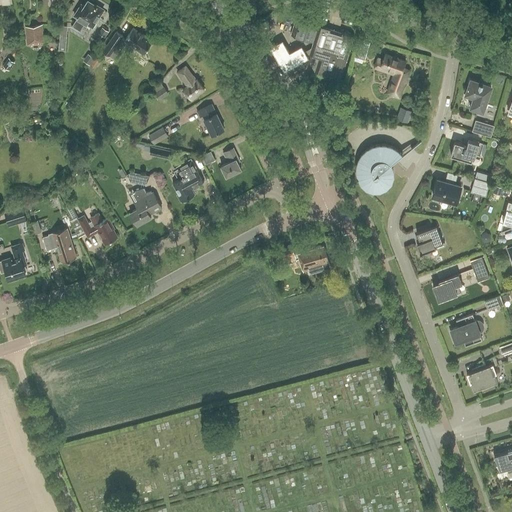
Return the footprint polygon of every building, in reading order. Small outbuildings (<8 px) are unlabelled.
[(86,23),(92,28),(102,11),(97,7),(97,6),(93,4),(94,2),(93,0),(92,0),(88,0),(88,1),(88,0),(84,7),(81,5),(74,17),(77,18),(71,27),(80,32),(86,23)] [(317,26),(316,28),(294,21),(289,35),(312,42),(310,49),(302,53),(313,72),(314,72),(339,80),(353,37),(317,26)] [(42,25),(34,26),(36,44),(44,43),(42,25)] [(68,31),(68,26),(61,25),(59,52),(66,52),(68,31)] [(34,26),(26,27),(28,45),(36,44),(34,26)] [(103,27),(99,33),(105,37),(109,31),(103,27)] [(117,60),(128,45),(141,54),(150,42),(132,29),(125,39),(122,37),(123,36),(117,31),(103,51),(117,60)] [(306,56),(299,44),(286,51),(279,39),(274,42),(268,45),(282,70),(289,66),(292,64),(306,56)] [(371,45),(359,41),(354,56),(366,60),(371,45)] [(95,58),(88,54),(84,61),(90,65),(95,58)] [(398,98),(408,71),(402,69),(404,62),(397,60),(396,58),(393,57),(391,57),(384,55),(382,60),(376,58),(373,68),(393,75),(386,93),(398,98)] [(96,57),(87,70),(92,74),(101,61),(96,57)] [(198,94),(205,89),(198,80),(196,80),(186,66),(178,72),(188,86),(184,89),(192,100),(199,96),(198,94)] [(483,111),(491,87),(470,80),(468,85),(469,85),(467,94),(473,96),(470,106),(483,111)] [(162,81),(151,88),(159,99),(169,93),(164,87),(165,86),(162,81)] [(225,129),(213,104),(198,111),(200,116),(203,115),(213,135),(225,129)] [(402,107),(398,118),(407,122),(412,110),(402,107)] [(113,116),(124,119),(125,120),(127,113),(114,110),(113,116)] [(495,126),(476,120),(472,131),(491,137),(495,126)] [(163,127),(150,135),(155,143),(168,136),(163,127)] [(480,156),(484,143),(469,138),(467,145),(455,141),(451,155),(472,161),(474,156),(475,156),(476,154),(480,156)] [(374,191),(379,191),(384,189),(388,186),(390,184),(393,179),(394,175),(393,171),(392,167),(390,163),(402,155),(408,151),(411,148),(422,141),(421,141),(411,148),(407,151),(402,154),(393,147),(392,146),(389,145),(386,144),(383,144),(381,144),(377,145),(375,145),(371,147),(368,148),(366,150),(364,152),(362,154),(360,157),(359,161),(358,164),(357,167),(357,170),(357,173),(358,177),(359,179),(361,183),(365,187),(370,190),(374,191)] [(152,146),(150,154),(173,159),(174,151),(152,146)] [(227,176),(242,169),(238,162),(240,161),(234,148),(227,151),(231,161),(221,165),(227,176)] [(205,165),(206,165),(216,159),(212,150),(200,156),(205,165)] [(182,177),(179,179),(173,182),(178,193),(177,194),(181,201),(182,201),(185,202),(190,199),(191,196),(195,194),(192,188),(204,182),(192,159),(176,167),(182,177)] [(132,172),(127,174),(130,181),(136,183),(139,173),(132,172)] [(475,177),(471,191),(486,196),(491,179),(484,177),(483,179),(475,177)] [(456,203),(461,186),(438,179),(433,196),(442,198),(441,201),(448,203),(449,200),(456,203)] [(495,186),(493,193),(502,195),(504,189),(495,186)] [(144,187),(134,191),(138,200),(135,202),(138,208),(130,212),(137,225),(141,223),(141,224),(145,222),(144,221),(151,217),(150,214),(162,208),(153,191),(152,192),(151,190),(146,192),(144,187)] [(511,200),(509,200),(506,208),(508,209),(501,231),(500,231),(500,232),(511,227),(511,200)] [(80,237),(85,234),(87,237),(97,232),(104,245),(116,238),(109,225),(110,224),(106,218),(103,220),(99,213),(90,218),(94,225),(93,225),(94,226),(91,227),(84,215),(82,217),(81,215),(78,217),(71,204),(66,207),(72,218),(69,219),(80,237)] [(16,209),(5,213),(8,223),(26,218),(24,213),(23,207),(16,209)] [(38,220),(32,222),(35,234),(42,231),(38,220)] [(422,254),(422,253),(422,252),(444,244),(437,225),(417,232),(420,241),(417,242),(421,252),(420,253),(420,254),(421,254),(422,254)] [(77,257),(68,229),(44,237),(48,249),(58,246),(63,262),(77,257)] [(10,247),(14,260),(12,261),(11,257),(0,260),(7,280),(8,279),(9,280),(16,278),(16,277),(24,274),(22,267),(25,266),(21,252),(23,251),(21,244),(10,247)] [(292,246),(269,253),(272,263),(295,256),(292,246)] [(330,267),(324,246),(298,254),(303,272),(309,270),(310,273),(330,267)] [(471,260),(478,281),(490,277),(482,256),(471,260)] [(455,286),(462,284),(459,273),(450,276),(451,278),(433,285),(439,300),(457,293),(455,286)] [(504,301),(510,299),(508,293),(502,296),(504,301)] [(501,295),(485,301),(488,310),(504,304),(501,295)] [(476,321),(473,313),(456,319),(457,320),(458,319),(460,326),(452,329),(451,327),(452,330),(450,331),(454,341),(456,340),(457,343),(457,341),(465,338),(467,344),(466,345),(466,346),(482,340),(479,331),(480,331),(481,330),(482,330),(482,329),(483,328),(483,327),(483,326),(482,325),(482,324),(482,323),(481,323),(481,322),(480,322),(479,321),(478,321),(476,321)] [(511,341),(500,346),(502,352),(504,352),(504,354),(511,350),(511,341)] [(490,384),(498,381),(495,375),(497,374),(493,365),(490,366),(490,365),(486,366),(485,364),(472,368),(473,371),(469,372),(470,373),(467,374),(470,384),(472,383),(474,390),(482,387),(483,389),(491,386),(490,384)] [(511,449),(494,455),(500,470),(511,466),(511,449)]
